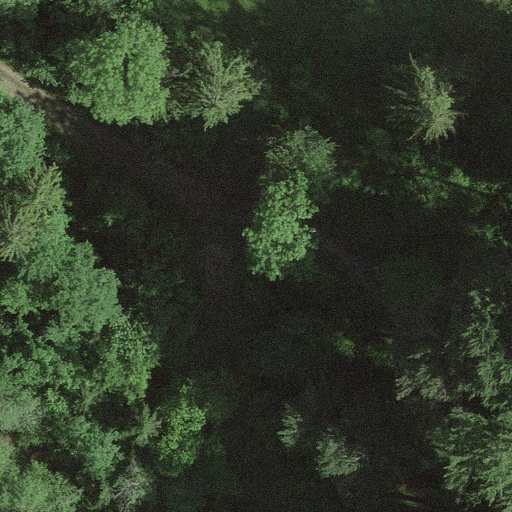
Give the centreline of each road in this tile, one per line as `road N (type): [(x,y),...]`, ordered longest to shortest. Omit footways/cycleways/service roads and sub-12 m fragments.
road 1 (track): [(213,196),(213,334),(229,416),(281,511)]
road 2 (track): [(213,196),(0,73)]
road 3 (track): [(213,196),(336,0)]
